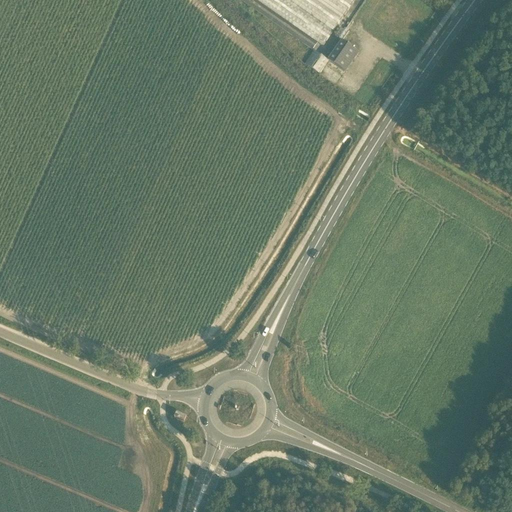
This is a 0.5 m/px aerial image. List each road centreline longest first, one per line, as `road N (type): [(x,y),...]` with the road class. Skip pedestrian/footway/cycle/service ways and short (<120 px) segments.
road 1 (secondary): [(280,312),(357,172),(480,0)]
road 2 (tertiary): [(202,402),(137,390),(0,332)]
road 3 (secondary): [(457,511),(318,446)]
